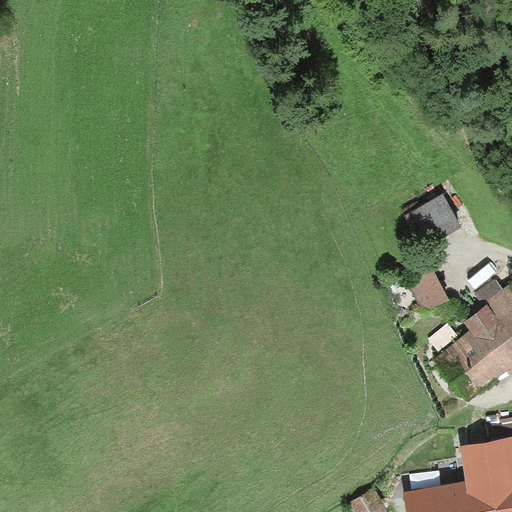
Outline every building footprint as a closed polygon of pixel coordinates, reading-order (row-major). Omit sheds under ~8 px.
[(444,194),(407,215),(426,249),(463,228),(444,194)] [(450,299),(433,269),(406,285),(424,314),(450,299)] [(470,334),(437,357),(468,400),(503,376),(510,370),(511,372),(511,287),(507,291),(499,281),(474,298),(482,310),(463,324),(470,334)] [(511,511),(511,438),(463,447),(469,485),(405,496),(408,511),(511,511)] [(379,511),(369,495),(346,508),(348,511),(379,511)]
